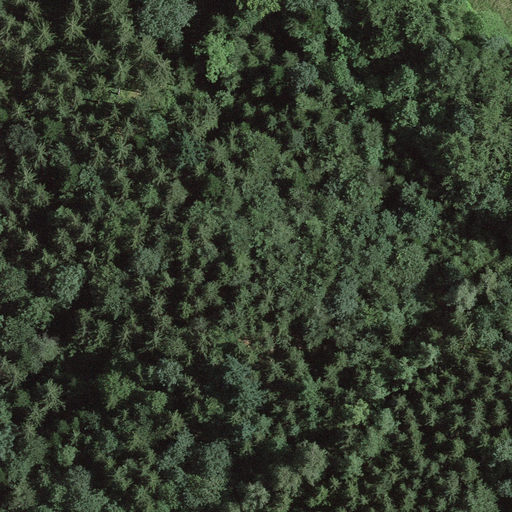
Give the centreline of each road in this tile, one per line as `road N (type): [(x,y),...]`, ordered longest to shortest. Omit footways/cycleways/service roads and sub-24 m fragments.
road 1 (track): [(511,229),(212,0)]
road 2 (track): [(511,278),(485,283),(409,364),(282,465),(260,500),(231,511)]
road 3 (track): [(174,511),(79,301)]
